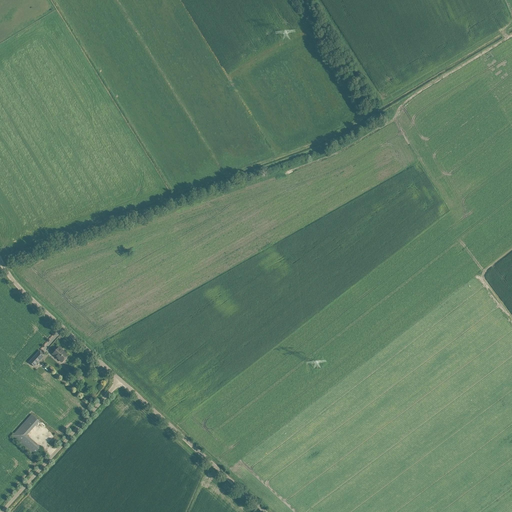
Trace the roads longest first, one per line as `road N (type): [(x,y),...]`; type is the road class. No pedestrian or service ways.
road 1 (track): [(288,172),(386,123),(404,102),(511,35)]
road 2 (unclassified): [(265,511),(120,379)]
road 3 (unclassified): [(1,511),(120,379)]
road 4 (unclassified): [(120,379),(0,263)]
